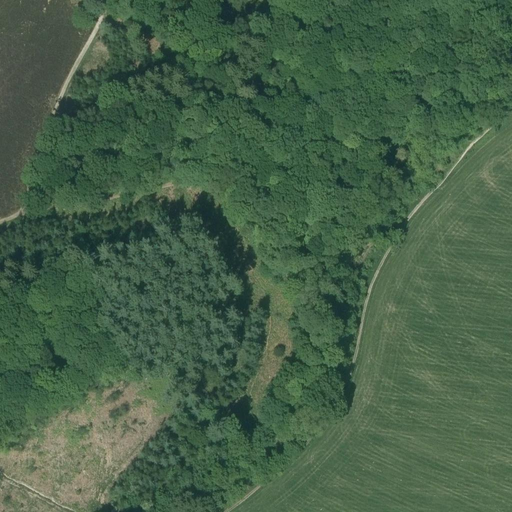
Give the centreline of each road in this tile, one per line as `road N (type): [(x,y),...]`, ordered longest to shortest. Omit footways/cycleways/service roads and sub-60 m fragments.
road 1 (track): [(491,0),(366,87),(232,118),(212,161),(192,176),(0,221)]
road 2 (track): [(227,511),(331,412),(387,252),(417,205),(511,102)]
road 3 (track): [(103,0),(38,152),(27,215)]
